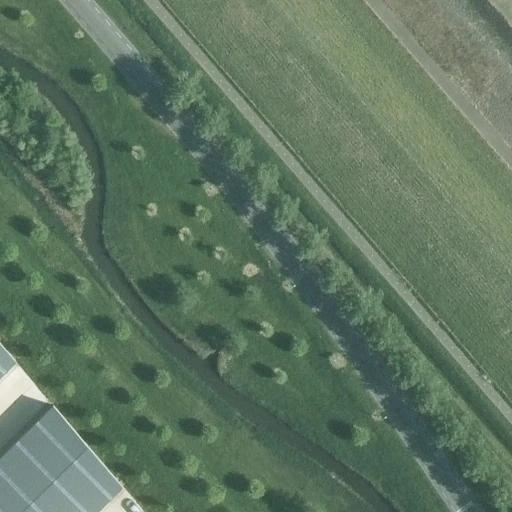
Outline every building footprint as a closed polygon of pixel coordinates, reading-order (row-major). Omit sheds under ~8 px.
[(0,345),(0,374),(14,361),(0,345)] [(26,433),(63,470),(87,446),(52,406),(26,433)] [(42,491),(63,470),(26,433),(5,454),(42,491)] [(63,470),(100,507),(121,486),(87,446),(63,470)] [(42,491),(5,454),(0,458),(0,490),(21,511),(42,491)] [(63,511),(94,511),(100,507),(63,470),(42,491),(63,511)] [(0,490),(0,511),(20,511),(21,511),(0,490)] [(21,511),(63,511),(42,491),(21,511)]
